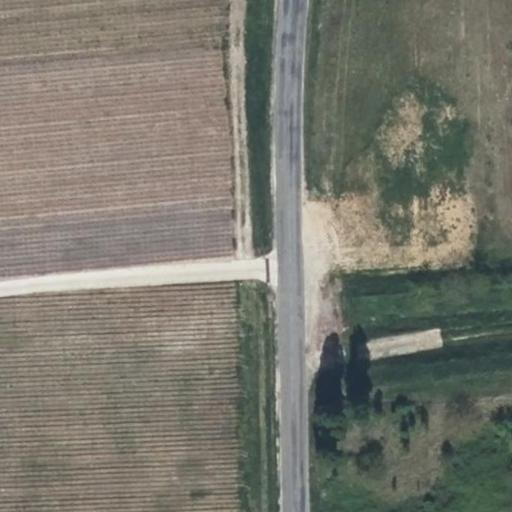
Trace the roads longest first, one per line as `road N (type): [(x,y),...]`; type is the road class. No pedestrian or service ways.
road 1 (tertiary): [(295,0),(294,511)]
road 2 (track): [(291,266),(0,289)]
road 3 (track): [(242,268),(237,0)]
